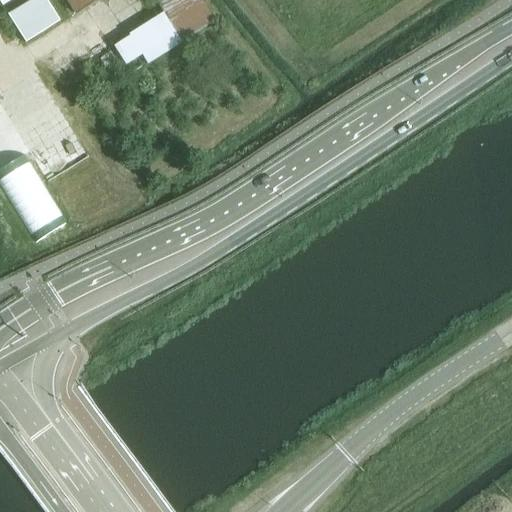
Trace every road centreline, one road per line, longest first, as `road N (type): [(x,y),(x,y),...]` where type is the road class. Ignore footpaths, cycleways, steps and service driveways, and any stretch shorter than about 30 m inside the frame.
road 1 (secondary): [(3,372),(216,257),(511,59)]
road 2 (secondary): [(511,27),(211,217),(0,332)]
road 3 (unclassified): [(283,511),(402,401),(511,328)]
road 4 (tertiary): [(105,511),(3,372)]
